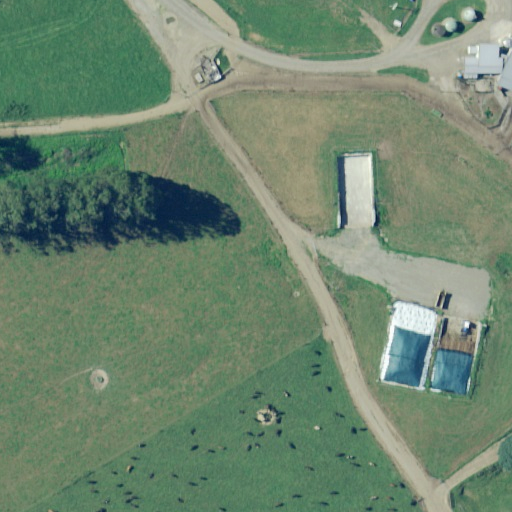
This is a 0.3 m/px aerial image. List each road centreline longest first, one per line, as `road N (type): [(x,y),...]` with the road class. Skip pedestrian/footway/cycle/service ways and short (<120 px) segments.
road 1 (track): [(422,511),(218,178),(181,132),(217,47)]
road 2 (track): [(511,101),(478,81),(217,47)]
